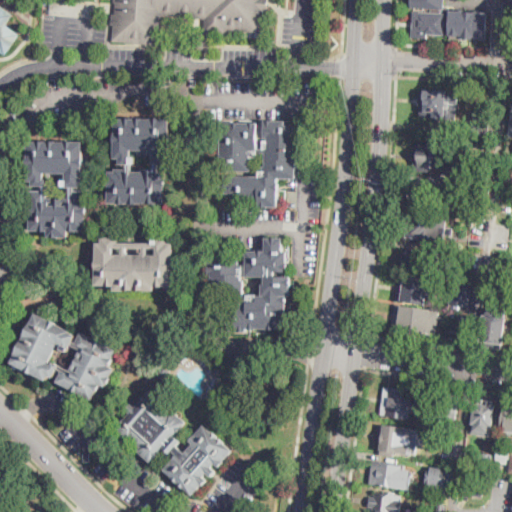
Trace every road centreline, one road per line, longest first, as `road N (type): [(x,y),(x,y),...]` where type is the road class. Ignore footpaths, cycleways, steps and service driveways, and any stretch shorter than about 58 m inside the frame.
road 1 (residential): [(325,349),(222,341),(191,296),(194,118),(186,93),(58,98),(0,137)]
road 2 (primary): [(356,0),(346,192),(303,511)]
road 3 (primary): [(334,511),(377,190),(384,0)]
road 4 (residential): [(0,85),(46,62),(312,68),(354,60)]
road 5 (residential): [(511,373),(325,349)]
road 6 (residential): [(511,63),(354,60)]
road 7 (residential): [(106,511),(0,409)]
